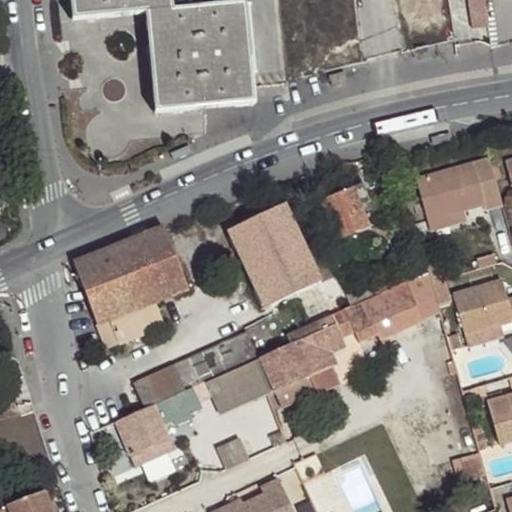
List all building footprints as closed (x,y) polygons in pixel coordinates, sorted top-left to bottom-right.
[(70,0),(73,21),(173,11),(172,0),(70,0)] [(249,4),(145,14),(155,114),(254,104),(249,55),(255,54),(249,4)] [(346,83),(344,73),(330,77),(332,86),(346,83)] [(486,213),(502,208),(495,181),(491,166),(489,160),(414,181),(426,224),(464,213),(483,208),(486,213)] [(496,165),(491,166),(495,181),(500,179),(496,165)] [(369,203),(364,186),(319,202),(342,258),(371,248),(365,232),(370,230),(362,206),(369,203)] [(283,207),(233,231),(269,309),(321,284),(283,207)] [(464,213),(426,224),(429,233),(467,223),(464,213)] [(105,350),(106,351),(165,328),(154,304),(187,290),(163,228),(72,264),(105,350)] [(269,309),(233,231),(226,235),(263,312),(269,309)] [(434,263),(424,265),(426,273),(436,270),(434,263)] [(426,273),(424,265),(361,292),(365,303),(427,275),(426,273)] [(436,270),(426,273),(427,275),(430,285),(443,281),(439,270),(436,270)] [(344,312),(353,334),(358,345),(377,337),(379,342),(422,324),(420,318),(437,310),(437,309),(430,285),(427,275),(365,303),(344,312)] [(443,281),(430,285),(437,309),(453,305),(464,338),(501,327),(511,323),(511,299),(508,300),(502,281),(450,295),(446,281),(443,281)] [(341,340),(353,334),(344,312),(283,338),(287,347),(257,360),(273,395),(308,380),(315,394),(316,397),(338,388),(329,369),(335,367),(329,355),(344,348),(341,340)] [(501,327),(464,338),(466,346),(503,335),(501,327)] [(134,386),(146,410),(205,384),(257,361),(257,360),(245,335),(134,386)] [(257,360),(205,384),(211,399),(219,418),(267,398),(273,395),(257,360)] [(456,375),(452,363),(446,365),(449,378),(456,375)] [(308,380),(273,395),(280,410),(315,394),(308,380)] [(132,417),(115,424),(134,469),(174,452),(164,427),(173,423),(174,426),(192,419),(190,415),(201,410),(199,405),(211,399),(205,384),(146,410),(132,417)] [(473,389),(461,392),(466,409),(479,405),(473,389)] [(511,394),(511,395),(486,403),(499,447),(511,443),(511,394)] [(285,444),(281,433),(269,437),(274,447),(285,444)] [(451,461),(458,483),(485,475),(479,452),(451,461)] [(298,469),(281,475),(290,502),(306,496),(298,469)] [(293,511),(279,481),(208,511),(293,511)] [(50,511),(44,495),(7,509),(8,511),(50,511)]
